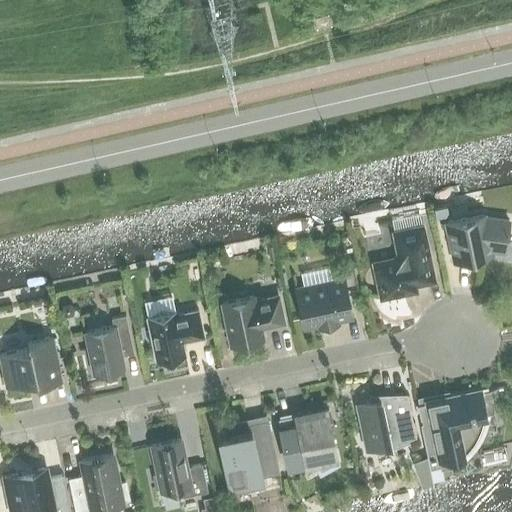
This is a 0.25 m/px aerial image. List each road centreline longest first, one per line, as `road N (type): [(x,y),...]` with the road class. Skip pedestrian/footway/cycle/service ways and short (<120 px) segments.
road 1 (tertiary): [(0,181),(511,64)]
road 2 (residential): [(0,428),(430,336),(461,338)]
